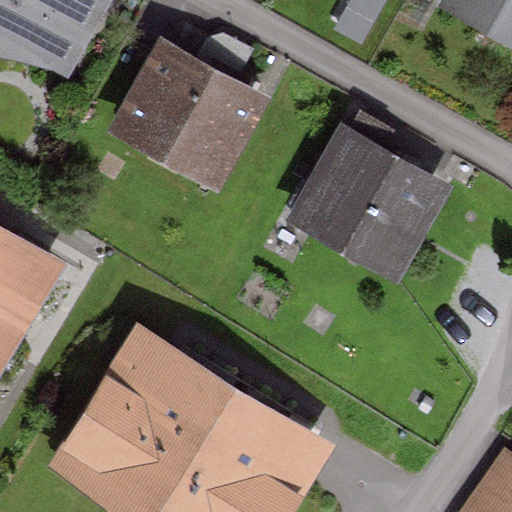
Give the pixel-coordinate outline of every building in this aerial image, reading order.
[(28,53),(46,57),(60,65),(97,0),(0,0),(0,39),(30,46),(28,53)] [(511,0),(465,0),(511,26),(511,0)] [(359,37),(371,15),(349,2),(337,24),(359,37)] [(165,46),(125,119),(212,168),(259,83),(236,70),(249,47),(222,32),(206,37),(192,61),(165,46)] [(361,111),(305,208),(391,257),(433,183),(374,147),(386,125),(361,111)] [(0,341),(45,267),(0,240),(0,341)] [(269,511),(312,443),(141,338),(79,439),(113,460),(105,474),(166,511),(269,511)] [(511,511),(511,470),(503,464),(468,511),(511,511)]
